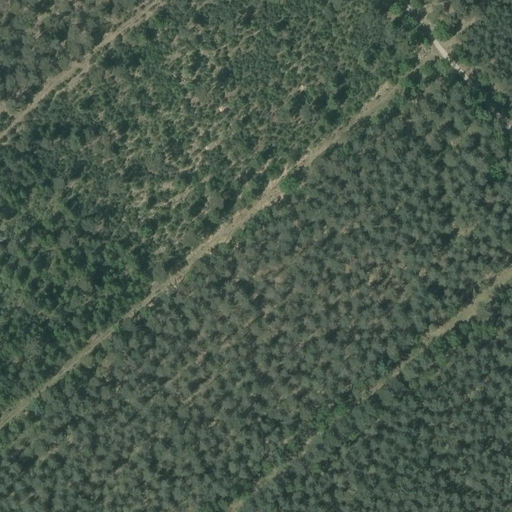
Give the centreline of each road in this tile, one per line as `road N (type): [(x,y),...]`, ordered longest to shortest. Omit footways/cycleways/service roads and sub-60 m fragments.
road 1 (track): [(0,424),(494,0)]
road 2 (track): [(511,275),(228,511)]
road 3 (track): [(154,0),(0,130)]
road 4 (track): [(511,133),(400,0)]
